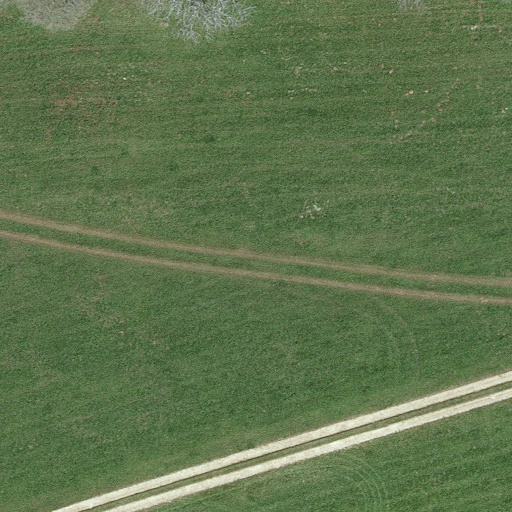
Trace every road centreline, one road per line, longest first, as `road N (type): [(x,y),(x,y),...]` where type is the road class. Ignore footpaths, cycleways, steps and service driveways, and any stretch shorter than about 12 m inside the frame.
road 1 (track): [(511,285),(140,244),(0,217)]
road 2 (track): [(86,511),(511,381)]
